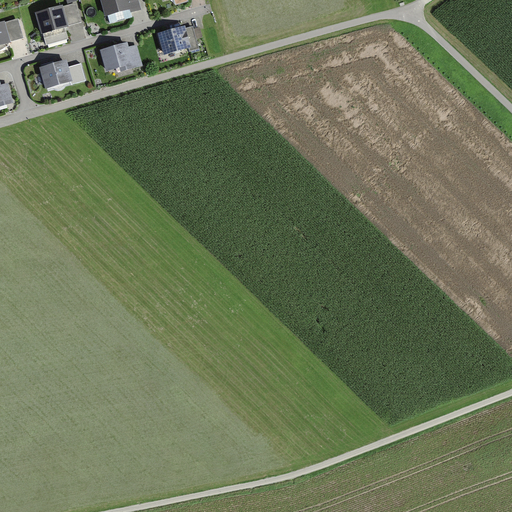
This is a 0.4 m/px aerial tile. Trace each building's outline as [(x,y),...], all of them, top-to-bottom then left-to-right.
[(139,0),(99,0),(103,19),(141,10),(139,0)] [(75,3),(33,14),(39,35),(81,24),(75,3)] [(17,19),(0,23),(0,45),(22,40),(17,19)] [(190,51),(192,50),(186,31),(185,29),(158,37),(164,59),(190,51)] [(186,31),(192,50),(190,51),(191,54),(200,51),(193,29),(186,31)] [(125,44),(98,51),(103,71),(119,67),(120,72),(141,67),(136,47),(126,49),(125,44)] [(63,61),(37,67),(43,92),(82,83),(78,65),(64,68),(63,61)] [(0,108),(14,105),(8,85),(1,87),(0,82),(0,108)]
